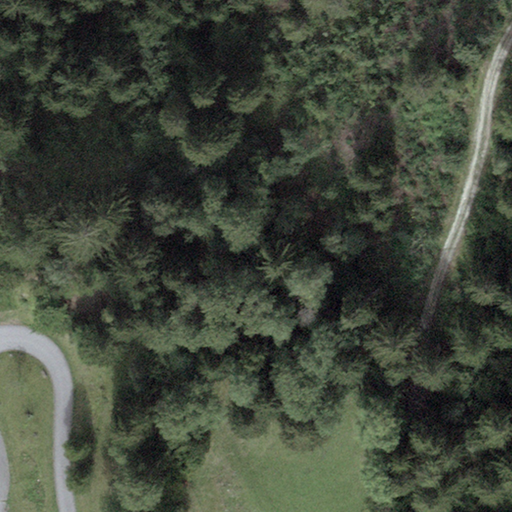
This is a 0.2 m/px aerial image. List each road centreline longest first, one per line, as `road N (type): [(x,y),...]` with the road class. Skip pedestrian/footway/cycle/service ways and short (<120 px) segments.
road 1 (track): [(511,32),(497,61),(433,298),(417,407)]
road 2 (track): [(0,340),(44,349),(61,375),(68,511)]
